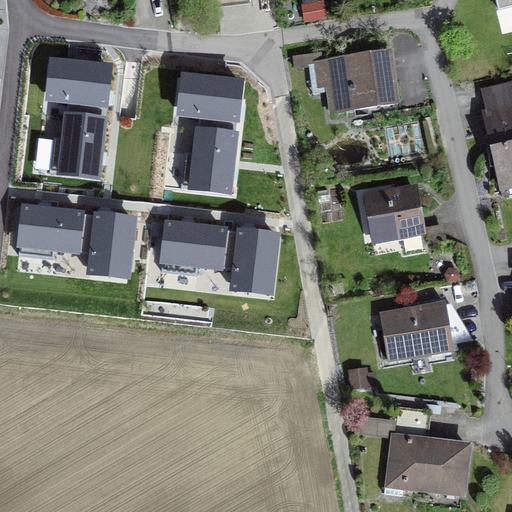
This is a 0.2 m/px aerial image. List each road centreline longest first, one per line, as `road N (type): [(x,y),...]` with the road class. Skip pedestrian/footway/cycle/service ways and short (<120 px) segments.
road 1 (residential): [(255,47),(281,96),(352,511)]
road 2 (residential): [(425,19),(480,259),(506,432)]
road 3 (residential): [(18,19),(255,47)]
road 4 (residential): [(255,47),(425,19)]
road 5 (residential): [(1,164),(18,19)]
